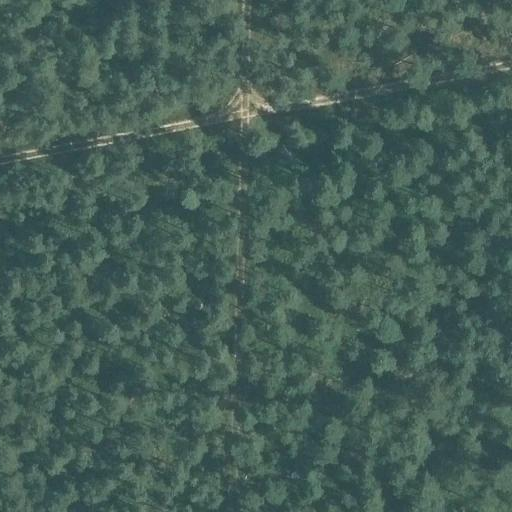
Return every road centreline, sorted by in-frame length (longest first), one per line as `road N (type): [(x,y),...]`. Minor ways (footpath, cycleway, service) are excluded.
road 1 (track): [(0,160),(511,64)]
road 2 (track): [(230,511),(245,0)]
